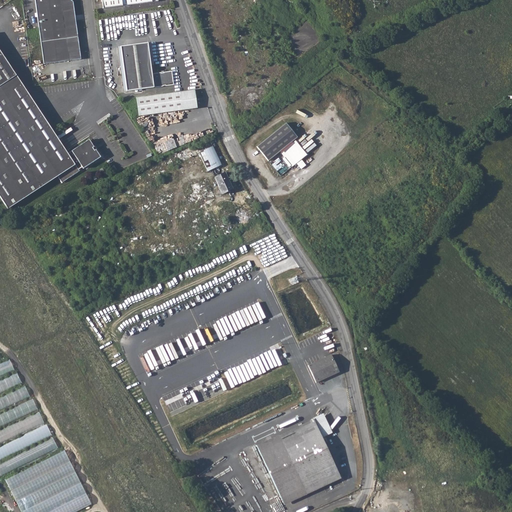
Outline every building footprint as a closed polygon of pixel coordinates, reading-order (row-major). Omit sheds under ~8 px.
[(34,0),(44,64),(80,59),(73,2),(71,0),(34,0)] [(104,0),(105,9),(152,3),(151,0),(104,0)] [(147,43),(120,47),(126,91),(173,84),(171,71),(151,74),(147,43)] [(0,199),(7,210),(57,178),(61,183),(78,171),(77,169),(89,161),(90,163),(99,157),(88,140),(67,154),(0,49),(0,199)] [(194,90),(136,97),(139,116),(192,109),(196,104),(194,90)] [(287,124),(258,147),(270,162),(299,138),(287,124)] [(197,146),(196,147),(199,154),(207,171),(221,165),(209,140),(197,146)] [(196,144),(172,154),(176,164),(199,154),(196,147),(197,146),(196,144)] [(225,173),(215,178),(222,194),(232,189),(225,173)] [(172,243),(175,250),(185,246),(182,239),(172,243)] [(331,355),(308,365),(316,383),(339,372),(331,355)] [(0,375),(14,369),(9,358),(0,362),(0,375)] [(0,381),(0,391),(21,382),(17,373),(0,381)] [(0,397),(0,410),(29,396),(24,386),(0,397)] [(0,426),(37,409),(32,398),(0,413),(0,426)] [(0,430),(0,444),(44,423),(38,412),(0,430)] [(313,419),(287,431),(290,437),(316,425),(313,419)] [(0,459),(51,435),(46,425),(0,446),(0,459)] [(282,441),(259,452),(281,499),(338,472),(316,425),(290,437),(287,431),(287,430),(279,434),(279,435),(282,441)] [(279,435),(256,445),(259,452),(282,441),(279,435)] [(0,464),(0,477),(58,448),(53,438),(0,464)] [(5,479),(20,511),(74,511),(90,504),(64,450),(5,479)] [(338,472),(281,499),(284,505),(341,478),(338,472)]
